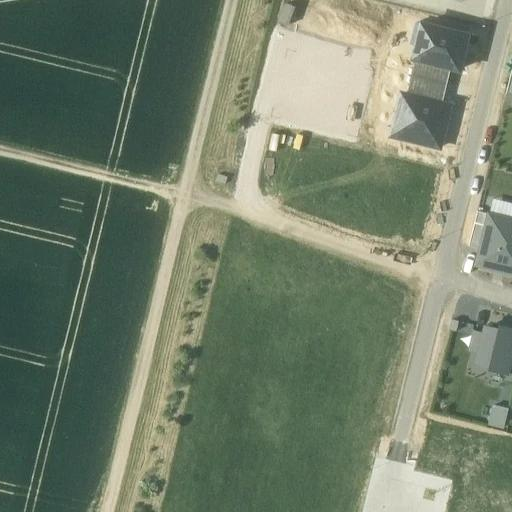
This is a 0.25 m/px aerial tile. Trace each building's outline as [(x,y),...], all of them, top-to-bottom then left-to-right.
[(450,70),(458,71),(467,37),(415,24),(409,46),(416,47),(413,60),(415,61),(450,70)] [(352,133),(366,75),(289,57),(275,115),(352,133)] [(411,76),(446,85),(450,70),(415,61),(411,76)] [(446,85),(411,76),(406,96),(442,105),(446,85)] [(391,137),(440,149),(450,107),(442,105),(406,96),(402,95),(391,137)] [(469,247),(480,250),(489,216),(477,213),(469,247)] [(511,221),(489,216),(480,250),(476,265),(511,274),(511,221)] [(448,321),(447,329),(469,331),(470,323),(448,321)] [(511,331),(486,325),(477,363),(490,366),(488,371),(505,375),(511,346),(511,331)] [(488,426),(503,430),(508,410),(493,406),(488,426)]
